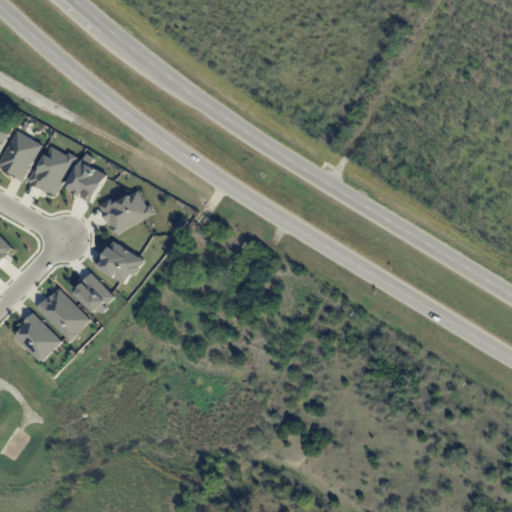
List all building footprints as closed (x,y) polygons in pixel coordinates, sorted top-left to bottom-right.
[(0,129),(1,130),(2,126),(10,131),(0,149),(0,129)] [(0,161),(17,131),(43,145),(23,182),(0,166),(0,161)] [(51,145),(68,155),(69,152),(78,157),(55,196),(28,182),(51,145)] [(86,153),(65,187),(91,202),(107,174),(91,165),(95,158),(86,153)] [(99,205),(111,199),(113,203),(138,190),(147,206),(150,205),(155,213),(116,235),(99,205)] [(181,217),(175,225),(181,230),(187,222),(181,217)] [(0,236),(14,250),(0,263),(0,236)] [(114,241),(145,260),(135,276),(132,275),(125,285),(97,266),(114,241)] [(91,273),(115,297),(106,306),(108,309),(103,314),(100,311),(96,315),(72,291),(91,273)] [(59,288),(91,320),(71,342),(37,308),(59,288)] [(33,313),(63,342),(42,364),(14,336),(24,325),(23,323),(33,313)] [(252,319),(260,323),(256,331),(248,326),(252,319)]
